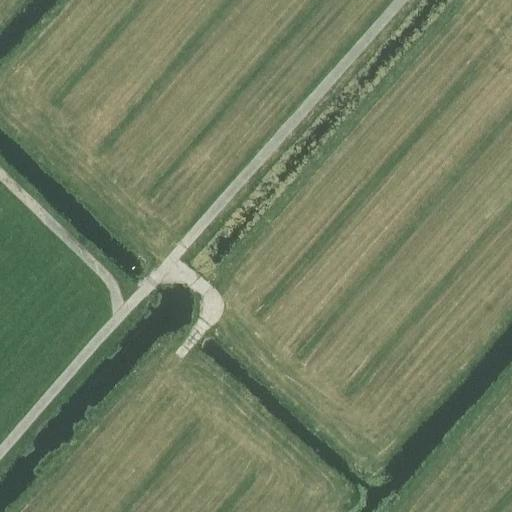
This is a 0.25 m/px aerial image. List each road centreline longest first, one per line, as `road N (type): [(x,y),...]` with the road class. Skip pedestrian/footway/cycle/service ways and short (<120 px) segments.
road 1 (track): [(0,452),(119,317),(113,282),(0,175)]
road 2 (track): [(164,270),(400,0)]
road 3 (track): [(119,317),(164,270),(182,276),(215,306),(182,352)]
